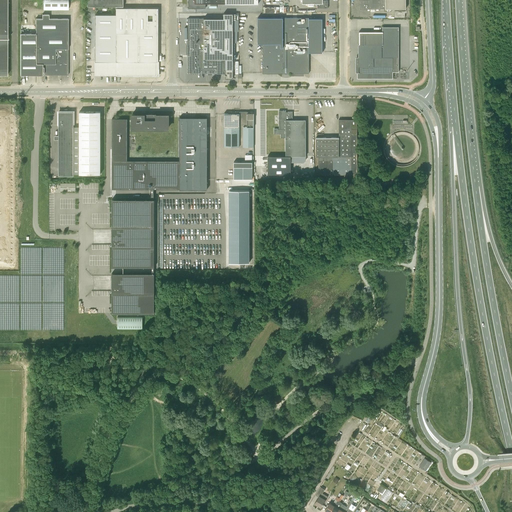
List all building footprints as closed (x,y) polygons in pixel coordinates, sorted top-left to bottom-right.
[(43,0),(43,9),(58,9),(58,0),(43,0)] [(317,3),(317,8),(328,8),(328,0),(323,0),(322,0),(302,0),(302,3),(317,3)] [(391,9),(406,9),(405,0),(359,0),(360,9),(384,9),(384,11),(391,11),(391,9)] [(116,8),(116,14),(117,61),(117,75),(159,75),(158,7),(116,8)] [(188,18),(188,73),(225,73),(225,78),(233,78),(233,43),(237,43),(237,31),(239,31),(238,20),(233,20),(233,13),(224,13),(224,18),(188,18)] [(20,33),(20,70),(20,75),(68,75),(68,18),(49,18),(49,14),(42,14),(42,18),(36,18),(36,33),(20,33)] [(95,61),(95,73),(98,75),(117,75),(117,61),(116,61),(116,46),(116,30),(116,14),(95,14),(95,61)] [(309,17),(304,18),(258,17),(258,44),(262,44),(262,73),(283,73),(284,74),(285,74),(286,74),(287,74),(288,74),(289,73),(290,73),(290,72),(295,72),(295,73),(309,73),(309,52),(322,52),(322,18),(309,18),(309,17)] [(399,72),(399,67),(399,27),(382,27),(382,32),(364,32),(359,32),(359,44),(358,44),(358,62),(357,62),(356,64),(356,65),(357,66),(357,78),(393,78),(393,72),(399,72)] [(306,156),(306,124),(306,119),(292,119),(292,112),(286,112),(286,110),(279,110),(279,115),(279,129),(274,129),(274,134),(281,134),(281,137),(285,137),(285,156),(268,156),(268,174),(291,174),(291,156),(306,156)] [(74,174),(101,174),(100,111),(79,111),(79,127),(74,127),(73,111),(59,111),(59,175),(74,175),(74,174)] [(224,147),(239,147),(239,124),(247,124),(247,114),(248,114),(248,112),(234,112),(233,112),(231,112),(229,112),(229,114),(224,114),(224,147)] [(254,147),(254,112),(248,112),(248,114),(247,114),(247,124),(247,127),(243,127),(243,147),(254,147)] [(133,113),(133,128),(168,128),(168,113),(153,113),(148,113),(133,113)] [(0,258),(13,258),(12,120),(13,120),(13,119),(6,115),(0,114),(0,258)] [(112,118),(112,189),(180,189),(207,189),(207,117),(180,117),(180,161),(127,160),(127,118),(112,118)] [(357,174),(357,124),(357,119),(343,119),(343,118),(341,118),(340,118),(340,119),(339,119),(339,137),(316,137),(316,156),(318,156),(318,175),(357,174)] [(252,179),(252,162),(234,162),(234,179),(252,179)] [(314,179),(314,168),(306,168),(306,179),(314,179)] [(75,183),(60,183),(61,191),(76,191),(75,183)] [(229,190),(229,263),(249,263),(249,190),(229,190)] [(112,199),(112,267),(154,267),(154,199),(112,199)] [(112,273),(112,313),(154,313),(154,273),(152,273),(112,273)] [(117,316),(117,328),(142,328),(142,316),(117,316)] [(431,462),(424,458),(419,466),(425,470),(431,462)] [(321,487),(319,491),(316,495),(318,496),(315,503),(321,507),(326,499),(321,496),(325,489),(321,487)] [(325,509),(329,511),(334,505),(337,500),(335,499),(332,504),(329,502),(325,509)] [(329,511),(336,511),(342,504),(342,503),(340,502),(338,500),(337,500),(334,505),(329,511)] [(347,506),(343,511),(352,511),(353,511),(349,508),(353,501),(351,500),(349,504),(347,506)]
